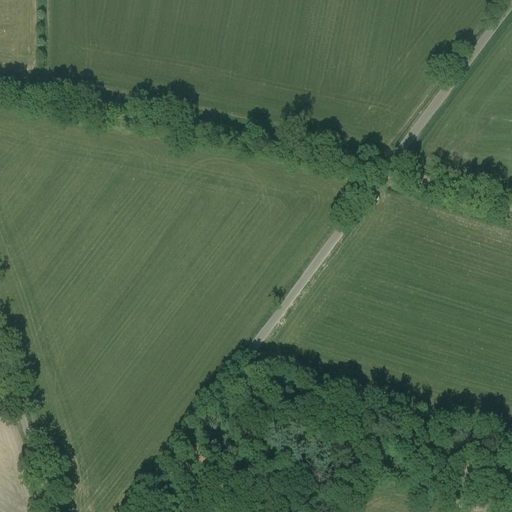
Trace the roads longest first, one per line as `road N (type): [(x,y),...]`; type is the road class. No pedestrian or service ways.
road 1 (unclassified): [(130,511),(386,170)]
road 2 (track): [(386,170),(0,90)]
road 3 (unclassified): [(386,170),(511,2)]
road 4 (unclassified): [(57,511),(0,349)]
road 5 (unclassified): [(511,210),(386,170)]
